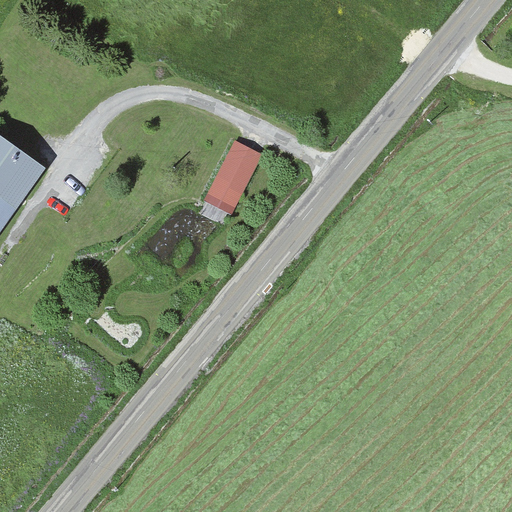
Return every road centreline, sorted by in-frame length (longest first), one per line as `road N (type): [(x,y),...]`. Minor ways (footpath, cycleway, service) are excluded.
road 1 (secondary): [(63,511),(490,0)]
road 2 (unknown): [(42,239),(128,126),(186,89),(216,87),(262,108),(346,173)]
